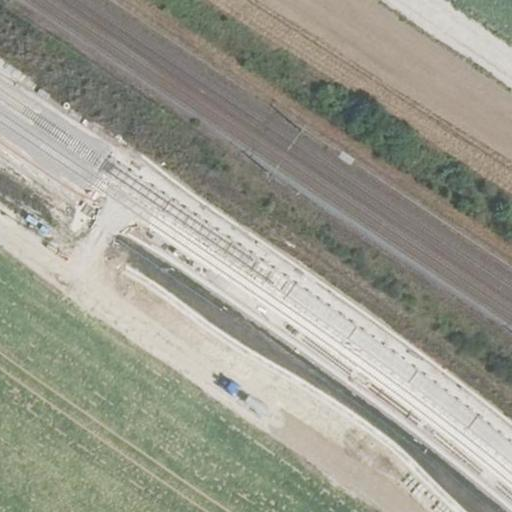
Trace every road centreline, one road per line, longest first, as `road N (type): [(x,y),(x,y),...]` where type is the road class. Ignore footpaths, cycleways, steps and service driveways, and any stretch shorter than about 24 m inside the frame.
road 1 (track): [(403,511),(0,226)]
road 2 (track): [(392,0),(511,77)]
